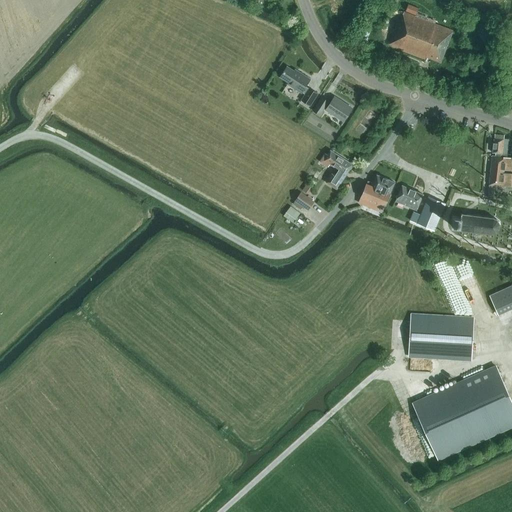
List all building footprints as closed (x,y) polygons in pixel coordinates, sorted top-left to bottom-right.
[(408,5),(406,11),(417,15),(419,9),(408,5)] [(441,62),(452,30),(403,11),(400,21),(398,20),(388,45),(425,59),(426,57),(441,62)] [(298,74),(287,67),(280,77),(289,83),(288,84),(302,93),(302,92),(305,95),(302,100),(310,106),(318,94),(309,88),(309,89),(306,87),(310,79),(299,72),(298,74)] [(344,121),(352,108),(334,97),(329,105),(328,104),(329,102),(322,97),(313,111),(320,115),(325,107),(327,108),(326,109),(344,121)] [(511,155),(511,145),(508,145),(508,139),(504,139),(504,135),(495,134),(494,138),(493,153),(511,155)] [(352,164),(330,150),(327,154),(325,153),(320,161),(328,166),(329,163),(338,169),(334,174),(332,173),(326,182),(336,189),(352,164)] [(492,156),(491,171),(504,173),(505,167),(510,167),(511,158),(492,156)] [(511,173),(504,173),(491,171),(488,198),(493,198),(495,185),(511,187),(511,173)] [(384,207),(395,182),(377,175),(373,183),(368,181),(367,184),(361,197),(384,207)] [(313,186),(307,182),(302,189),(308,193),(313,186)] [(416,210),(423,194),(402,185),(395,201),(416,210)] [(314,201),(301,191),(295,200),(308,210),(314,201)] [(445,204),(429,197),(421,214),(416,212),(416,213),(413,212),(410,220),(434,230),(445,204)] [(300,213),(290,206),(284,215),(293,222),(300,213)] [(500,227),(500,225),(500,223),(499,222),(498,220),(497,219),(495,218),(493,217),(460,214),(460,217),(454,216),(451,216),(450,226),(454,226),(459,227),(458,230),(490,233),(492,233),(494,233),(495,232),(497,232),(498,231),(499,229),(499,228),(500,227)] [(511,285),(490,296),(498,315),(511,308),(511,285)] [(472,359),(474,318),(412,315),(409,356),(472,359)] [(511,425),(511,401),(496,366),(413,404),(439,459),(511,425)]
